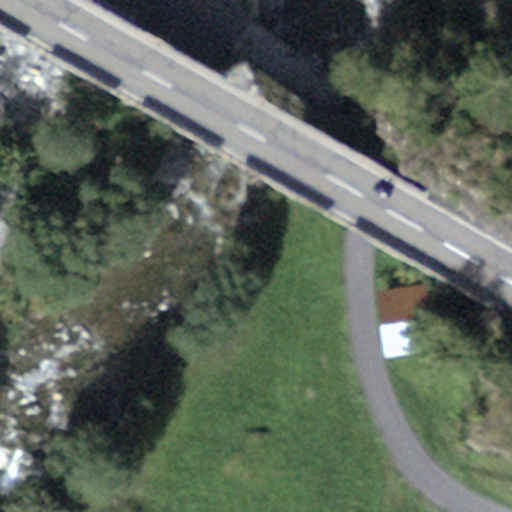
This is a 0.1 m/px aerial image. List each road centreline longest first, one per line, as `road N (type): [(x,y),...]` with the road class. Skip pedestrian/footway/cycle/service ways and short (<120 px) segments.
road 1 (unclassified): [(200,0),(224,29),(361,134),(360,277),(384,414),(424,476),(481,511)]
road 2 (primary): [(511,282),(20,0)]
